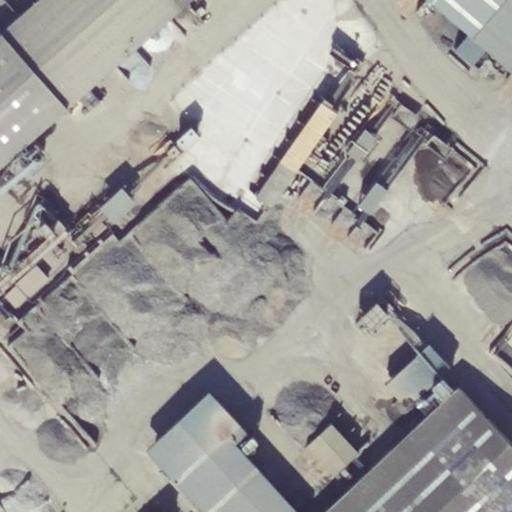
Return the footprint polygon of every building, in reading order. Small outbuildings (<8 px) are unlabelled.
[(35,0),(0,31),(0,166),(189,0),(35,0)] [(511,0),(433,0),(511,68),(511,0)] [(321,100),(255,195),(270,206),(337,110),(321,100)] [(362,157),(375,131),(355,120),(342,147),(362,157)] [(372,177),(350,162),(331,189),(365,213),(400,162),(388,154),(372,177)] [(121,184),(99,205),(114,222),(137,201),(121,184)] [(15,285),(3,295),(14,307),(26,297),(27,298),(49,279),(35,264),(14,283),(15,285)] [(428,342),(394,373),(395,374),(389,380),(402,395),(409,389),(415,396),(449,365),(428,342)] [(209,390),(147,447),(205,511),(511,511),(511,442),(458,385),(321,511),(299,511),(236,441),(247,431),(209,390)] [(331,422),(306,445),(333,474),(358,451),(331,422)]
